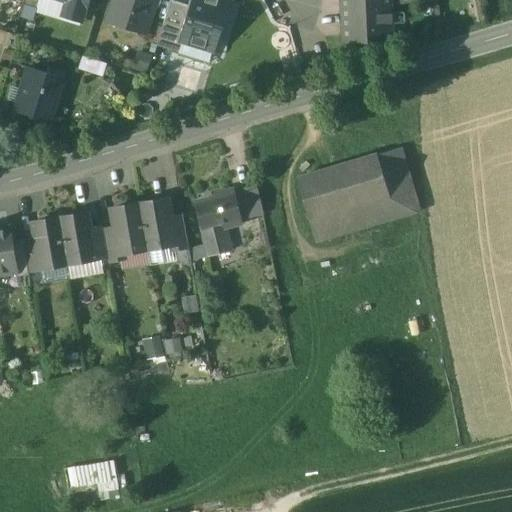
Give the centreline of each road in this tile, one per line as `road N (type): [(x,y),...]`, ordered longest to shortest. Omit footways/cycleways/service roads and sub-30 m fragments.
road 1 (secondary): [(511,34),(0,184)]
road 2 (track): [(511,464),(310,511)]
